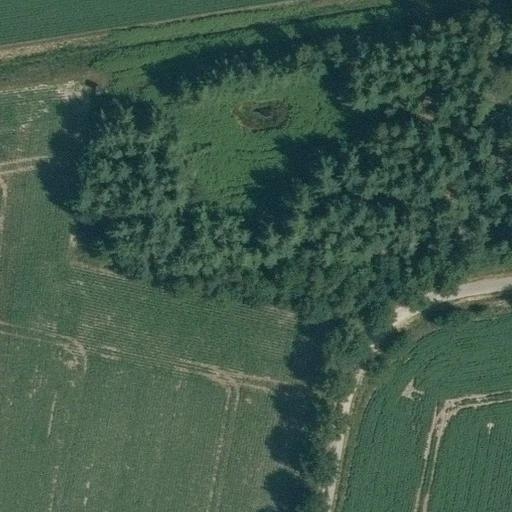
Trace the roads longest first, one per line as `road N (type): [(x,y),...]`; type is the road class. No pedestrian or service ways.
road 1 (unclassified): [(511,282),(396,314),(352,374),(321,511)]
road 2 (track): [(301,0),(0,46)]
